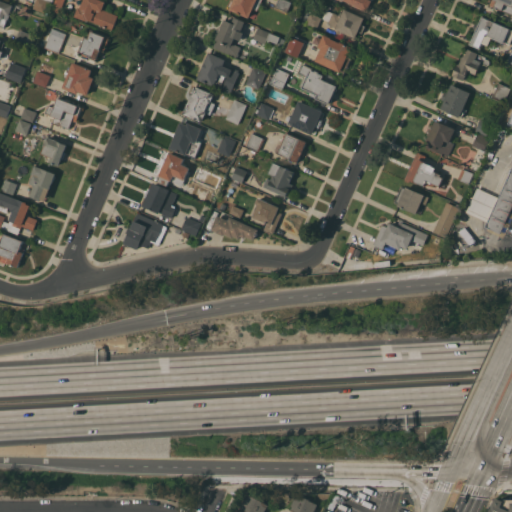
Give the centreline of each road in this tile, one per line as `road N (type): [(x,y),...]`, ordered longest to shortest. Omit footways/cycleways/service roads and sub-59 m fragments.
road 1 (motorway): [(0,425),(511,395)]
road 2 (motorway): [(511,353),(0,381)]
road 3 (motorway): [(511,278),(310,293),(165,318)]
road 4 (residential): [(313,261),(196,254),(17,294),(0,287)]
road 5 (residential): [(184,0),(71,278)]
road 6 (motorway): [(98,463),(390,473)]
road 7 (residential): [(432,0),(313,261)]
road 8 (motorway): [(165,318),(0,350)]
road 9 (residential): [(156,511),(0,509)]
